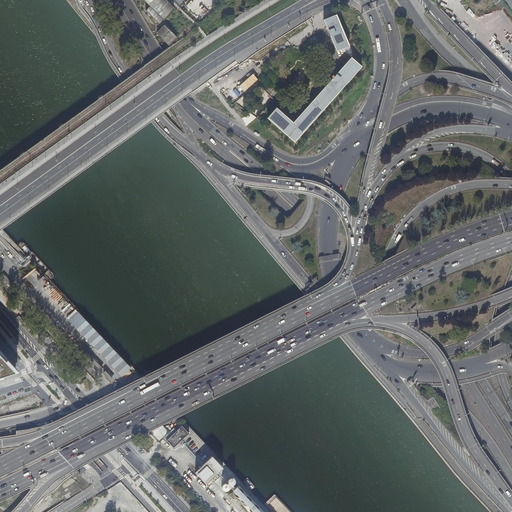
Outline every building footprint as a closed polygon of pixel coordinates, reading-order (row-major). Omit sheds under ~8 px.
[(146,11),(158,23),(173,8),(165,0),(143,0),(150,6),(146,11)] [(337,50),(350,44),(336,12),(323,18),(337,50)] [(165,25),(156,32),(169,46),(177,38),(165,25)] [(491,41),(495,48),(501,44),(497,37),(491,41)] [(277,106),(267,116),(295,141),(364,65),(353,55),(294,121),(277,106)] [(3,275),(0,277),(0,282),(6,289),(12,284),(3,275)] [(130,367),(77,312),(69,320),(121,375),(130,367)] [(0,352),(0,374),(16,370),(0,352)] [(182,427),(166,441),(174,449),(189,434),(182,427)] [(223,470),(212,458),(196,473),(207,485),(215,477),(218,480),(220,478),(218,475),(223,470)] [(264,511),(239,485),(237,487),(235,485),(235,484),(235,482),(234,481),(233,480),(232,480),(230,480),(229,480),(223,486),(223,488),(222,489),(223,490),(223,491),(224,492),(225,493),(227,493),(229,492),(248,511),(264,511)]
